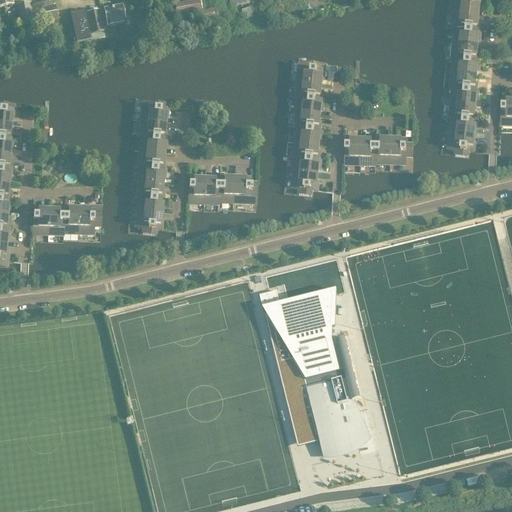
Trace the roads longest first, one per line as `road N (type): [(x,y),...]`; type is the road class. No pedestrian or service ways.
road 1 (tertiary): [(177,269),(334,229)]
road 2 (tertiary): [(334,229),(490,190)]
road 3 (tertiary): [(22,300),(177,269)]
